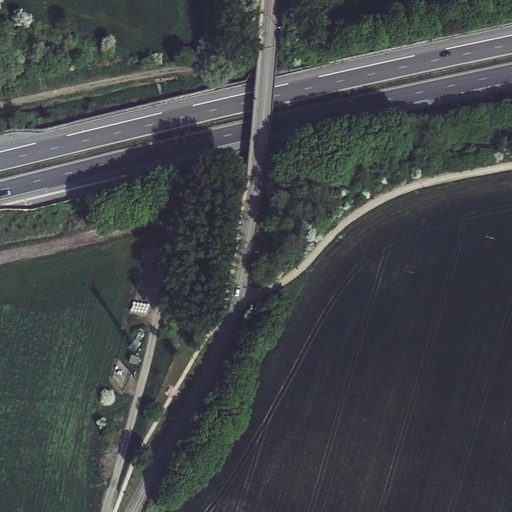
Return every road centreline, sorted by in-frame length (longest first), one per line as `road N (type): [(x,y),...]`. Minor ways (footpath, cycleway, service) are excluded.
road 1 (tertiary): [(132,511),(232,316),(251,213),(271,0)]
road 2 (motorway): [(511,43),(0,161)]
road 3 (motorway): [(0,191),(511,74)]
road 4 (track): [(232,316),(348,211),(418,182),(511,167)]
